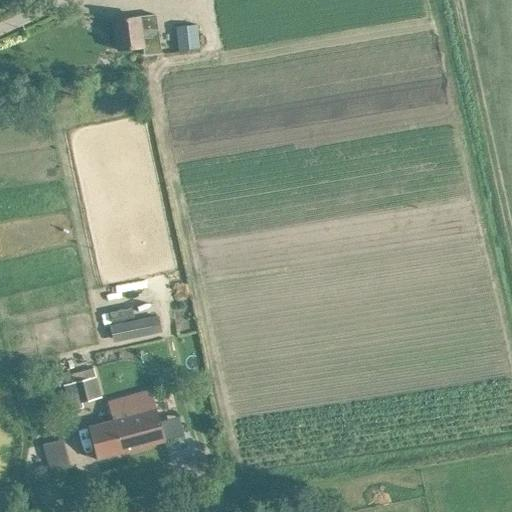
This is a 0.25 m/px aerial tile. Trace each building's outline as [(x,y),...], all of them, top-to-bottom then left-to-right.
[(146,19),(140,20),(139,16),(113,20),(117,50),(143,46),(144,54),(160,52),(155,14),(145,15),(146,19)] [(195,27),(180,29),(183,47),(198,45),(195,27)] [(158,316),(110,326),(113,343),(161,332),(158,316)] [(511,346),(511,343),(417,354),(419,366),(431,364),(432,372),(484,366),(488,398),(511,395),(511,346)] [(70,410),(103,400),(96,377),(64,386),(70,410)] [(184,435),(178,416),(159,421),(151,391),(108,402),(113,420),(88,426),(96,459),(164,441),(164,440),(184,435)]
